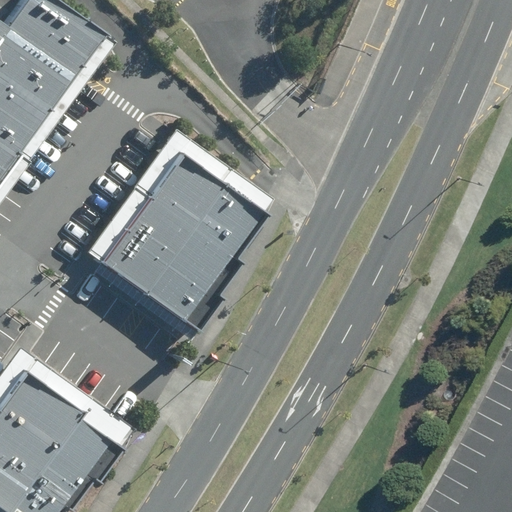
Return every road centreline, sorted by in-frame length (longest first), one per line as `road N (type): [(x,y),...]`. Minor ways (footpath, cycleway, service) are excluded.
road 1 (secondary): [(161,511),(219,424),(437,0)]
road 2 (secondary): [(499,0),(420,190),(242,511)]
